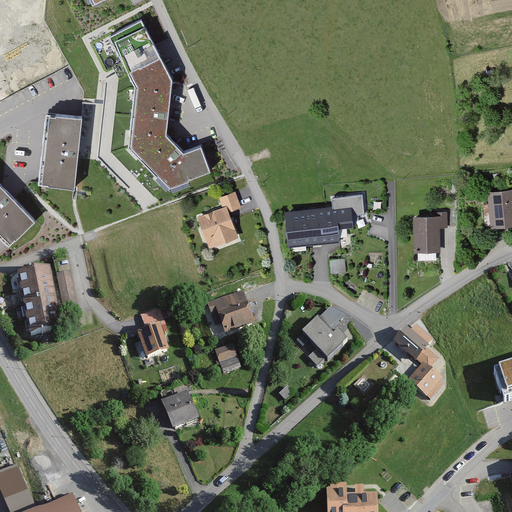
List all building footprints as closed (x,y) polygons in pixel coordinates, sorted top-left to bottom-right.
[(170,188),(211,171),(201,144),(181,151),(163,130),(169,74),(155,45),(140,17),(109,35),(135,81),(129,145),(170,188)] [(38,183),(73,187),(80,113),(46,110),(38,183)] [(0,232),(10,243),(35,219),(15,198),(1,184),(0,182),(0,232)] [(484,203),(486,226),(511,223),(511,188),(489,191),(490,202),(484,203)] [(224,206),(201,214),(213,245),(237,236),(227,210),(240,205),(234,192),(221,197),(224,206)] [(334,209),(286,213),(289,245),(339,240),(338,228),(353,227),(351,214),(364,213),(362,195),(332,198),(334,209)] [(415,215),(415,250),(439,250),(439,226),(446,226),(446,212),(436,212),(436,215),(415,215)] [(344,258),(329,259),(331,273),(346,272),(344,258)] [(48,269),(19,274),(30,335),(59,329),(48,269)] [(71,271),(56,274),(64,313),(78,311),(71,271)] [(223,323),(226,332),(253,323),(243,292),(210,303),(217,325),(223,323)] [(171,307),(164,309),(167,315),(173,313),(171,307)] [(329,331),(346,315),(331,307),(318,319),(329,331)] [(141,316),(147,332),(160,327),(165,325),(160,309),(141,316)] [(318,319),(302,334),(303,335),(297,341),(303,347),(309,341),(317,349),(308,357),(317,367),(325,360),(327,361),(347,342),(338,332),(334,336),(329,331),(318,319)] [(425,365),(410,383),(428,397),(442,380),(429,369),(438,359),(425,348),(432,339),(416,326),(411,333),(407,330),(396,344),(416,360),(417,359),(425,365)] [(147,332),(139,335),(147,358),(168,351),(160,327),(147,332)] [(233,346),(216,352),(220,364),(237,358),(233,346)] [(241,368),(237,358),(220,364),(224,374),(241,368)] [(511,365),(495,371),(504,402),(511,400),(511,365)] [(293,393),(287,387),(280,394),(285,400),(293,393)] [(188,394),(163,404),(174,430),(198,420),(188,394)] [(389,406),(378,397),(371,404),(382,414),(389,406)] [(0,489),(4,498),(27,488),(17,465),(0,471),(0,489)] [(27,488),(4,498),(9,511),(28,511),(36,509),(27,488)] [(328,490),(328,511),(375,511),(376,498),(362,498),(362,489),(328,490)] [(76,511),(69,495),(36,509),(28,511),(76,511)]
